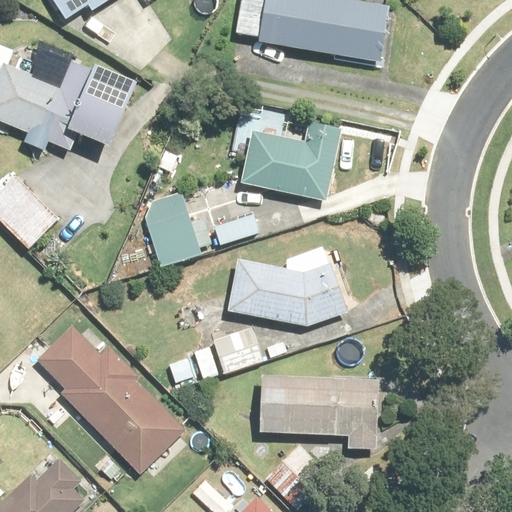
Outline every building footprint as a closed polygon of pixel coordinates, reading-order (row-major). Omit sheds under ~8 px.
[(55,0),(73,31),(125,0),(55,0)] [(399,10),(330,0),(246,0),(240,43),(391,65),(399,10)] [(66,84),(11,63),(0,90),(0,121),(34,136),(31,145),(54,155),(57,146),(80,156),(87,138),(126,154),(151,91),(75,60),(66,84)] [(252,155),(245,189),(335,206),(349,132),(315,125),(311,144),(286,139),(290,121),(260,115),(258,124),(241,120),(235,152),(252,155)] [(65,225),(20,180),(0,199),(0,219),(35,255),(65,225)] [(187,195),(146,209),(166,269),(208,254),(187,195)] [(290,271),(244,263),(236,318),(316,329),(355,314),(327,247),(290,262),(290,271)] [(215,346),(197,353),(207,382),(268,362),(256,326),(213,340),(215,346)] [(81,330),(45,364),(72,392),(68,397),(144,476),(190,432),(141,382),(144,379),(116,351),(108,358),(81,330)] [(391,386),(272,380),(269,434),(354,439),(353,452),(387,453),(391,386)] [(304,449),(272,481),(302,511),(307,511),(337,483),(304,449)] [(0,506),(0,511),(75,511),(87,501),(79,493),(88,485),(68,464),(44,486),(36,478),(3,509),(0,506)] [(275,511),(260,498),(246,511),(275,511)]
